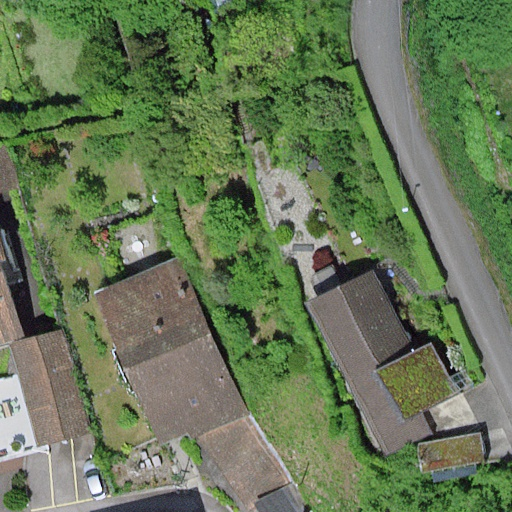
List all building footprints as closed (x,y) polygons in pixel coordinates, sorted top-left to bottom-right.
[(195,265),(97,297),(147,449),(246,417),(195,265)] [(0,266),(0,339),(20,333),(0,266)] [(386,266),(313,296),(372,438),(445,407),(386,266)] [(16,385),(0,389),(0,452),(31,445),(16,385)] [(409,466),(484,452),(479,421),(403,436),(409,466)]
